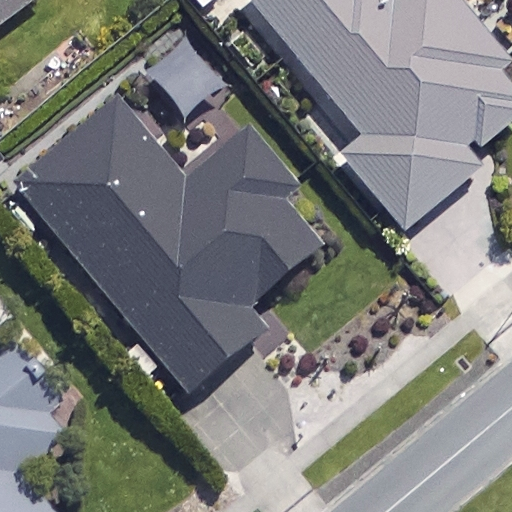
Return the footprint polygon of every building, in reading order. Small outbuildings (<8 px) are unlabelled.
[(0,0),(0,49),(51,10),(43,0),(0,0)] [(411,0),(392,16),(379,0),(258,0),(250,7),(367,152),(349,167),(410,242),(488,179),(475,163),(511,132),(511,85),(443,0),(411,0)] [(226,102),(196,59),(153,89),(182,132),(226,102)] [(182,197),(121,120),(24,197),(194,410),(269,350),(249,325),(337,255),(249,143),(182,197)] [(0,511),(57,511),(43,495),(33,503),(18,485),(72,439),(50,413),(67,398),(13,336),(0,346),(0,511)]
